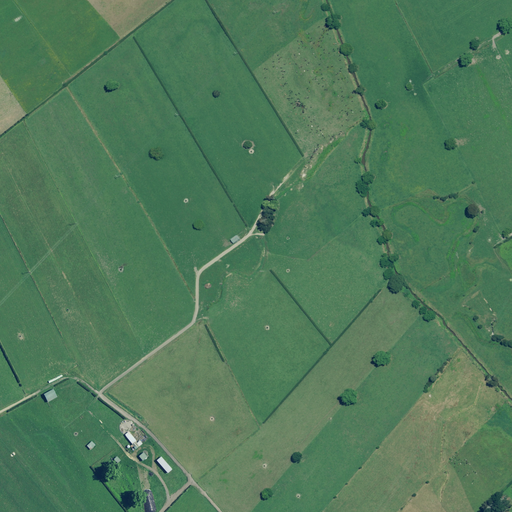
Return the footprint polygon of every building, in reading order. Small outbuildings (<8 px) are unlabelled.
[(241,239),(238,235),(232,240),(236,244),(241,239)] [(57,397),(53,390),(43,395),(48,402),(57,397)] [(136,441),(129,432),(125,435),(132,445),(130,447),(132,450),(134,449),(135,450),(142,444),(140,441),(136,443),(135,442),(136,441)] [(95,446),(91,442),(87,446),(90,450),(95,446)] [(147,457),(143,453),(138,457),(142,461),(147,457)] [(172,470),(161,457),(156,461),(167,474),(172,470)]
